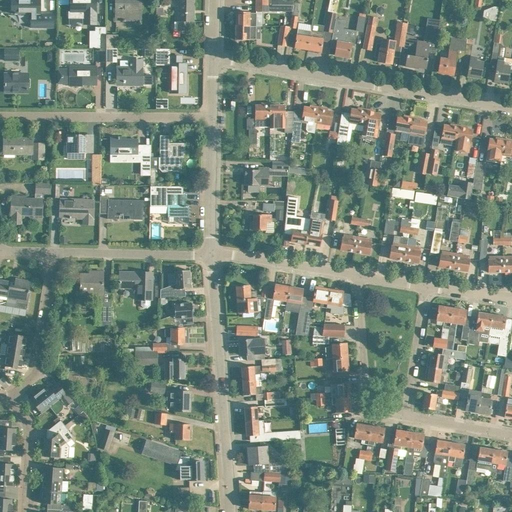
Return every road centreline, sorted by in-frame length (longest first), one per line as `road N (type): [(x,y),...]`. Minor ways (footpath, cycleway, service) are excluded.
road 1 (residential): [(511,108),(212,57)]
road 2 (residential): [(229,511),(212,255)]
road 3 (residential): [(0,116),(212,116)]
road 4 (unclassified): [(358,276),(366,403),(404,416)]
road 5 (residential): [(212,255),(55,252)]
road 6 (residential): [(9,396),(35,371),(55,252)]
road 7 (residential): [(358,276),(212,255)]
road 8 (unclassified): [(212,255),(212,116)]
road 9 (unclassified): [(404,416),(424,286)]
road 10 (residential): [(24,511),(28,430),(9,396)]
